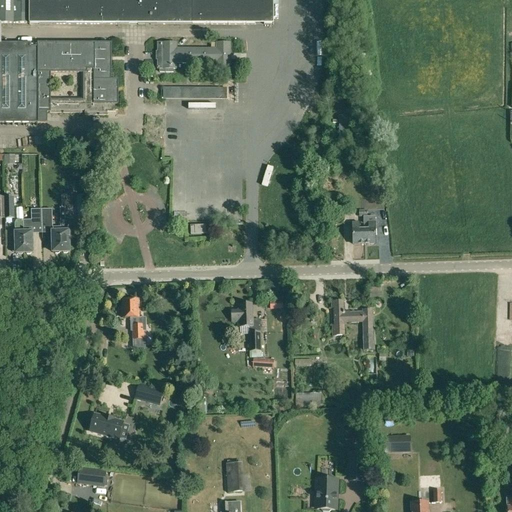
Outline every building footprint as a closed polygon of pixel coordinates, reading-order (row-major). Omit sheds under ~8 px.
[(0,0),(0,122),(46,123),(46,113),(50,113),(50,114),(84,114),(84,116),(107,116),(107,113),(115,113),(115,105),(118,105),(118,80),(111,79),(111,43),(94,43),(37,43),(37,47),(30,47),(30,43),(1,43),(1,24),(29,24),(29,25),(273,25),(273,0),(0,0)] [(177,43),(157,43),(157,52),(156,52),(156,61),(157,61),(157,69),(177,70),(177,64),(215,64),(215,70),(231,70),(231,43),(215,43),(215,49),(177,48),(177,43)] [(227,88),(163,88),(163,99),(226,100),(227,88)] [(87,137),(58,137),(58,151),(87,152),(87,137)] [(15,165),(14,156),(4,156),(4,161),(4,166),(15,165)] [(86,195),(77,196),(77,214),(87,213),(86,195)] [(14,197),(4,197),(4,219),(14,219),(14,197)] [(60,208),(60,227),(60,252),(62,252),(63,254),(66,253),(67,252),(69,252),(69,239),(76,239),(75,227),(70,227),(70,208),(60,208)] [(60,252),(60,227),(51,228),(51,209),(41,210),(41,233),(51,233),(52,252),(54,252),(54,254),(58,254),(59,252),(60,252)] [(31,220),(23,220),(24,253),(25,253),(26,255),(30,254),(31,253),(32,253),(32,239),(31,234),(41,233),(41,210),(31,210),(31,220)] [(367,225),(364,225),(364,245),(375,244),(375,223),(374,223),(374,218),(367,218),(367,223),(368,223),(367,225)] [(15,240),(13,240),(13,253),(15,253),(15,254),(17,254),(18,255),(21,255),(22,253),(24,253),(23,220),(18,221),(16,222),(15,224),(15,229),(15,233),(15,240)] [(353,245),(364,245),(364,225),(359,226),(359,223),(352,223),(353,245)] [(206,226),(190,226),(191,235),(206,235),(206,226)] [(123,310),(122,310),(122,319),(138,318),(138,312),(136,312),(136,301),(123,301),(123,310)] [(343,314),(343,302),(331,302),(331,309),(333,309),(334,326),(332,326),(332,336),(344,336),(343,324),(362,323),(363,351),(374,350),(374,343),(373,343),(372,311),(362,311),(362,313),(343,314)] [(240,305),(240,312),(231,313),(232,323),(237,322),(237,328),(240,328),(240,335),(248,335),(248,333),(248,327),(253,327),(253,319),(252,319),(251,305),(240,305)] [(143,326),(132,326),(133,340),(133,348),(145,348),(145,340),(143,340),(143,326)] [(261,333),(248,333),(248,335),(249,352),(262,352),(261,333)] [(296,367),(296,371),(310,370),(310,367),(311,366),(311,360),(308,360),(308,358),(295,358),(295,360),(295,367),(296,367)] [(274,360),(253,359),(252,368),(273,369),(274,360)] [(164,391),(139,385),(135,400),(161,406),(164,391)] [(324,393),(295,394),(296,408),(325,406),(324,393)] [(94,417),(92,417),(90,423),(92,424),(90,432),(119,440),(123,423),(114,421),(114,420),(104,417),(103,418),(94,415),(94,417)] [(410,436),(383,437),(384,455),(411,454),(410,436)] [(365,454),(351,453),(349,481),(364,482),(365,454)] [(242,463),(226,464),(227,494),(245,493),(244,475),(243,475),(242,463)] [(77,485),(104,489),(107,471),(79,467),(77,485)] [(318,500),(317,509),(321,510),(322,511),(329,511),(331,510),(335,510),(336,494),(338,494),(339,480),(316,479),(316,493),(320,493),(319,500),(318,500)] [(441,491),(432,491),(433,504),(442,504),(441,491)] [(412,504),(411,504),(411,511),(427,511),(427,504),(419,504),(419,500),(412,500),(412,504)] [(240,511),(240,502),(221,503),(221,511),(240,511)]
